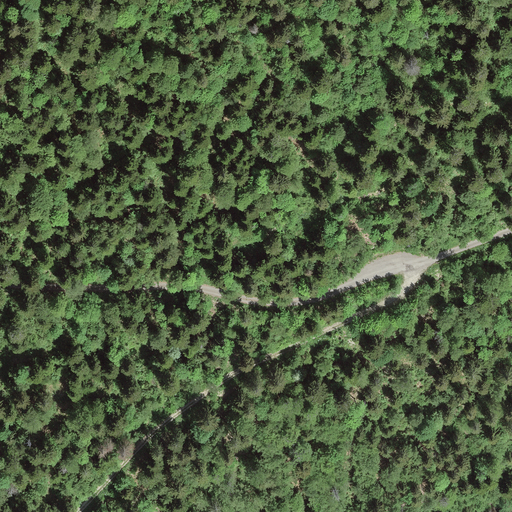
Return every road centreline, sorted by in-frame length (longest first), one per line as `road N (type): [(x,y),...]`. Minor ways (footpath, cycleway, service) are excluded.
road 1 (track): [(511,229),(290,303),(190,286),(0,281)]
road 2 (trunk): [(115,0),(141,123),(159,278),(154,511)]
road 3 (track): [(77,511),(176,413),(257,362),(403,295),(419,264)]
